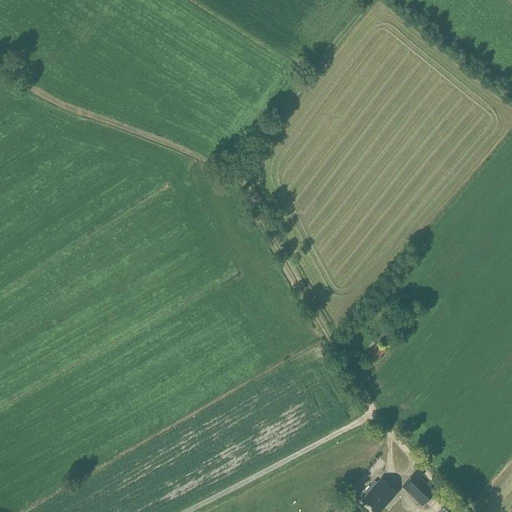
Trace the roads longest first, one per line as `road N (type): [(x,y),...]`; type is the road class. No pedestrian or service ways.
road 1 (track): [(370,0),(247,162),(245,180),(373,414),(396,440)]
road 2 (track): [(0,56),(56,102),(245,180)]
road 3 (unclassified): [(184,511),(373,414)]
